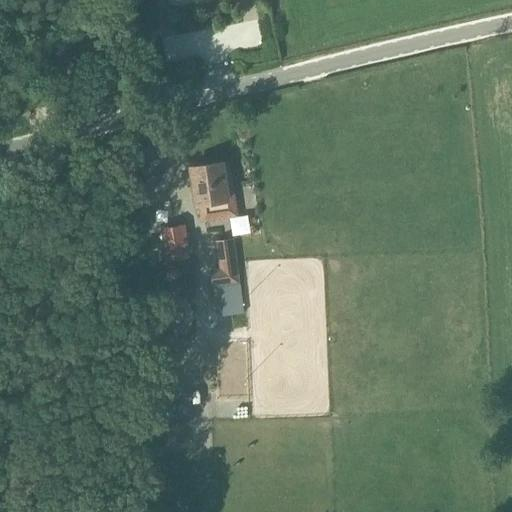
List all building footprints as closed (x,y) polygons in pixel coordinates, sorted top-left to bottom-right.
[(223,165),(223,163),(193,168),(198,204),(199,204),(202,222),(238,217),(235,199),(228,200),(226,184),(233,183),(230,164),(223,165)] [(167,261),(189,257),(184,226),(162,229),(167,261)] [(214,287),(241,284),(235,238),(219,240),(223,268),(212,270),(214,287)] [(170,294),(194,290),(189,261),(165,265),(170,294)] [(172,393),(172,418),(192,418),(191,392),(172,393)] [(209,396),(208,407),(230,409),(232,398),(209,396)]
